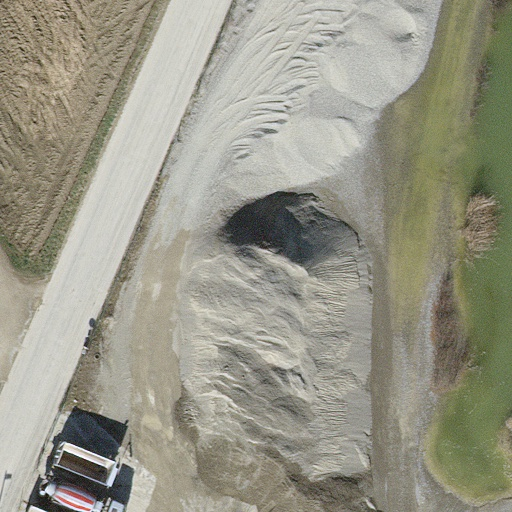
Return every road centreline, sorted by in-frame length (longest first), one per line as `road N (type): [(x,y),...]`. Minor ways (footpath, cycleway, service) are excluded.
road 1 (unclassified): [(49,378),(204,0)]
road 2 (unknown): [(198,511),(49,378)]
road 3 (residential): [(0,488),(49,378)]
